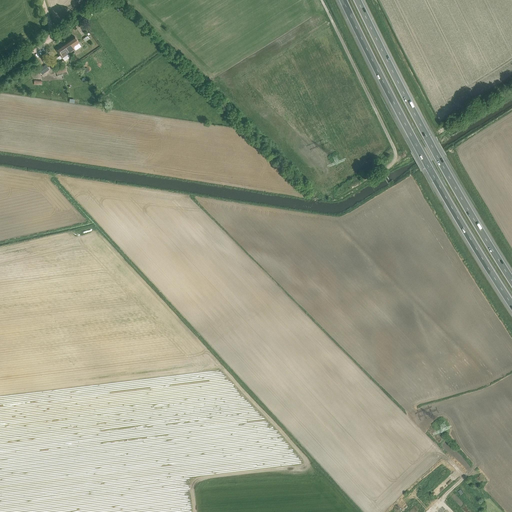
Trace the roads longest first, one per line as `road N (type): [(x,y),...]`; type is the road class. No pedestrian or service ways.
road 1 (motorway): [(343,0),(511,303)]
road 2 (motorway): [(511,279),(357,0)]
road 3 (track): [(321,0),(400,162),(339,201),(317,200)]
